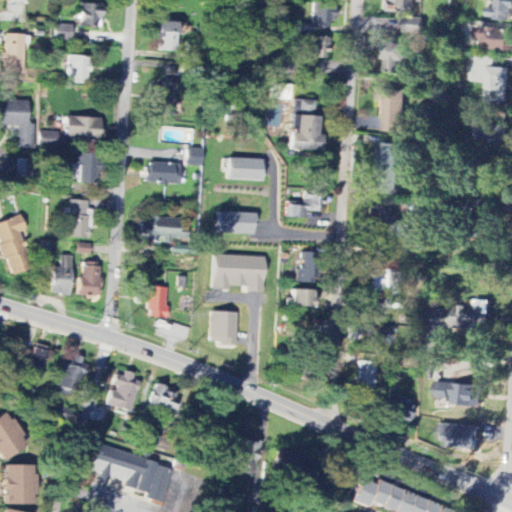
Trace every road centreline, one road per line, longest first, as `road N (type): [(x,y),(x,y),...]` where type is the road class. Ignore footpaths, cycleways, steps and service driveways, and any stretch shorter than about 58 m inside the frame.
road 1 (secondary): [(495,496),(199,370),(0,303)]
road 2 (residential): [(327,511),(354,0)]
road 3 (residential): [(133,0),(108,339)]
road 4 (residential): [(56,511),(108,339)]
